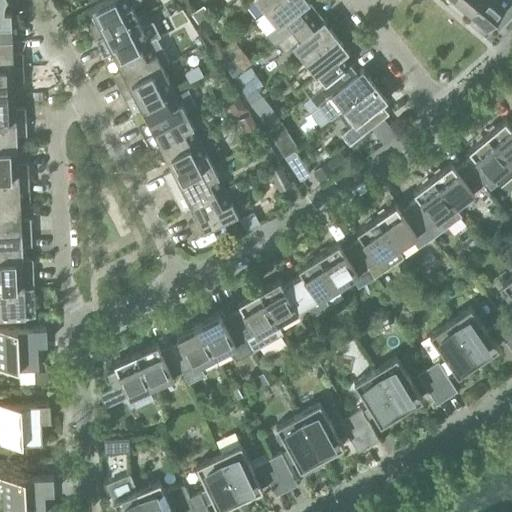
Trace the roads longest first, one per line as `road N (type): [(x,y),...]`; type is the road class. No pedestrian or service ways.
road 1 (residential): [(183,282),(443,112),(511,49)]
road 2 (residential): [(74,326),(57,134),(60,117),(88,96)]
road 3 (residential): [(324,511),(511,395)]
road 4 (residential): [(183,282),(88,96)]
road 5 (residential): [(88,511),(74,326)]
